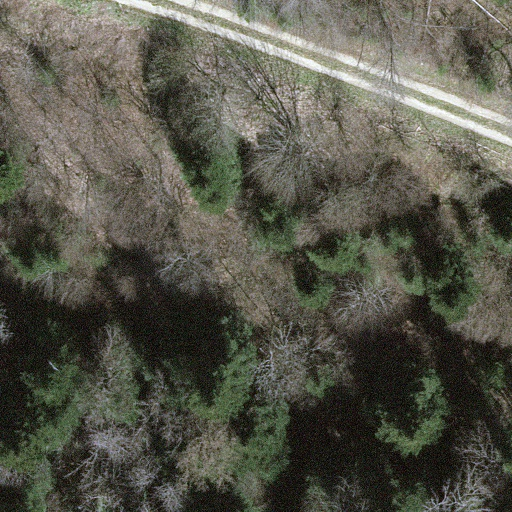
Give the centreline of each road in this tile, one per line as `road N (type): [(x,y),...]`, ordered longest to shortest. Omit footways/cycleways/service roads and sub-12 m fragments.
road 1 (track): [(0,281),(511,295)]
road 2 (track): [(511,129),(163,0)]
